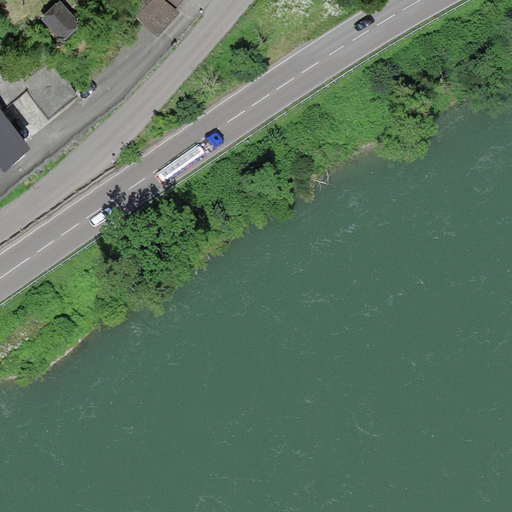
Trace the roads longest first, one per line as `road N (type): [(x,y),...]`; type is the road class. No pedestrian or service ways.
road 1 (primary): [(426,0),(0,280)]
road 2 (residential): [(0,231),(99,149),(237,0)]
